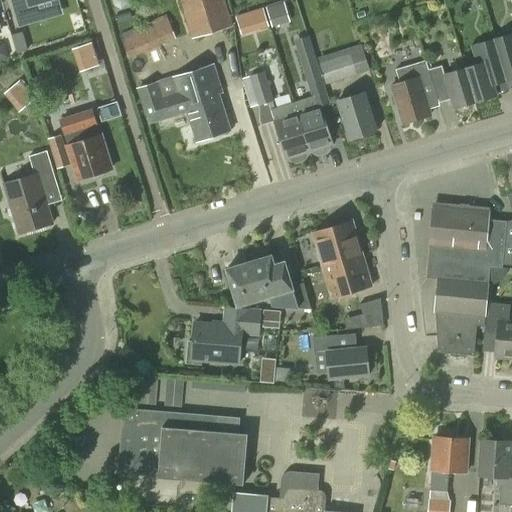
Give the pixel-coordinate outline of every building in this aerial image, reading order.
[(11,0),(18,22),(34,17),(31,5),(48,0),(11,0)] [(224,0),(180,0),(192,38),(232,26),(224,0)] [(288,0),(281,0),(269,4),(276,24),(295,18),(288,0)] [(262,5),(235,14),(241,33),(268,24),(262,5)] [(166,14),(108,39),(114,53),(124,49),(129,59),(176,39),(166,14)] [(511,33),(493,39),(508,89),(511,87),(511,33)] [(309,35),(294,40),(309,89),(324,84),(309,38),(309,35)] [(476,65),(465,68),(475,102),(496,95),(496,93),(508,89),(493,39),(471,45),(476,65)] [(96,40),(76,46),(83,69),(103,62),(96,40)] [(361,44),(318,58),(326,84),(370,70),(361,44)] [(400,83),(391,85),(403,124),(431,115),(422,86),(433,82),(429,69),(426,61),(396,70),(400,83)] [(157,82),(137,89),(148,124),(187,112),(196,142),(231,131),(219,93),(223,92),(214,64),(173,77),(178,93),(162,98),(157,82)] [(442,66),(429,69),(433,82),(439,102),(451,98),(454,108),(475,102),(465,68),(444,75),(442,66)] [(264,71),(249,76),(259,105),(274,101),(264,71)] [(8,91),(23,109),(33,101),(19,82),(8,91)] [(364,92),(337,102),(350,141),(377,132),(364,92)] [(312,97),(293,102),(309,152),(312,151),(313,154),(318,157),(328,154),(330,149),(329,146),(332,145),(320,107),(316,95),(312,97)] [(293,102),(271,109),(275,121),(274,122),(286,159),(290,158),(291,161),(294,162),(304,160),(306,156),(305,153),(309,152),(293,102)] [(92,109),(59,120),(68,145),(67,145),(78,181),(113,170),(101,134),(100,134),(92,109)] [(60,134),(48,137),(51,148),(57,167),(69,164),(64,145),(60,134)] [(34,174),(3,184),(19,235),(53,224),(47,205),(42,188),(57,183),(47,151),(29,157),(34,174)] [(433,206),(427,278),(437,279),(434,314),(436,314),(437,352),(474,356),(477,326),(485,327),(487,303),(490,267),(502,268),(503,264),(511,265),(511,220),(506,221),(489,220),(490,211),(447,207),(433,206)] [(352,221),(313,233),(318,251),(315,253),(318,261),(321,262),(331,297),(343,294),(366,287),(371,285),(352,221)] [(271,255),(226,269),(237,307),(269,298),(272,306),(311,309),(303,284),(291,287),(284,262),(274,265),(271,255)] [(379,299),(359,305),(362,315),(366,328),(382,326),(379,299)] [(487,303),(485,327),(497,328),(495,352),(495,358),(511,359),(511,321),(508,321),(510,305),(487,303)] [(187,341),(185,365),(201,366),(202,361),(239,364),(241,336),(259,337),(261,310),(224,307),(224,308),(223,324),(197,322),(194,322),(193,342),(187,341)] [(263,310),(262,326),(278,328),(280,311),(263,310)] [(337,335),(313,337),(314,353),(326,352),(328,372),(329,380),(335,379),(345,378),(369,376),(366,347),(356,347),(339,349),(337,335)] [(277,379),(279,356),(265,355),(263,377),(277,379)] [(141,376),(138,404),(156,405),(158,378),(141,376)] [(166,378),(164,406),(181,407),(184,380),(166,378)] [(192,380),(191,389),(245,393),(245,385),(192,380)] [(123,408),(118,472),(158,475),(158,478),(243,485),(247,434),(238,433),(240,418),(216,416),(123,408)] [(431,470),(428,511),(449,511),(450,502),(447,491),(448,471),(466,473),(468,439),(433,437),(431,470)] [(481,439),(478,476),(498,478),(497,486),(501,487),(500,504),(511,504),(511,476),(508,477),(511,442),(481,439)] [(338,511),(325,511),(323,511),(322,511),(313,511),(314,506),(317,506),(317,498),(318,490),(319,474),(291,472),(290,472),(289,472),(288,472),(287,473),(286,473),(285,474),(284,475),(283,475),(283,476),(282,477),(282,478),(281,479),(281,480),(281,481),(279,499),(268,498),(268,495),(233,492),(231,511),(338,511)]
